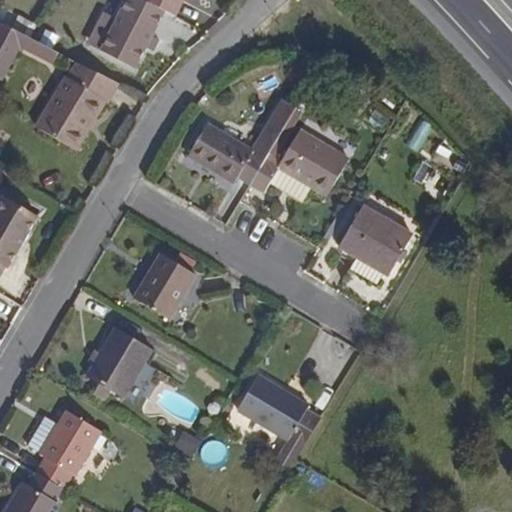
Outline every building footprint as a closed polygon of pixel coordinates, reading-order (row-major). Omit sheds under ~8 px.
[(0,81),(5,84),(28,39),(0,25),(0,81)] [(39,132),(79,153),(117,82),(78,61),(39,132)] [(205,125),(184,165),(233,192),(238,182),(252,190),(274,148),(294,113),(280,106),(254,152),(205,125)] [(252,190),(267,198),(282,172),(331,198),(348,168),(295,139),(287,155),(274,148),(252,190)] [(10,191),(0,207),(0,291),(48,213),(10,191)] [(366,218),(346,253),(360,261),(355,271),(380,285),(406,241),(366,218)] [(121,294),(161,316),(187,268),(147,246),(121,294)] [(78,373),(120,396),(146,347),(104,324),(78,373)] [(317,402),(254,368),(235,403),(298,437),(317,402)] [(96,430),(59,410),(51,426),(33,417),(18,446),(46,461),(38,477),(56,487),(64,471),(73,476),(96,430)] [(1,511),(55,511),(60,504),(50,498),(56,487),(38,477),(31,489),(18,484),(1,511)]
